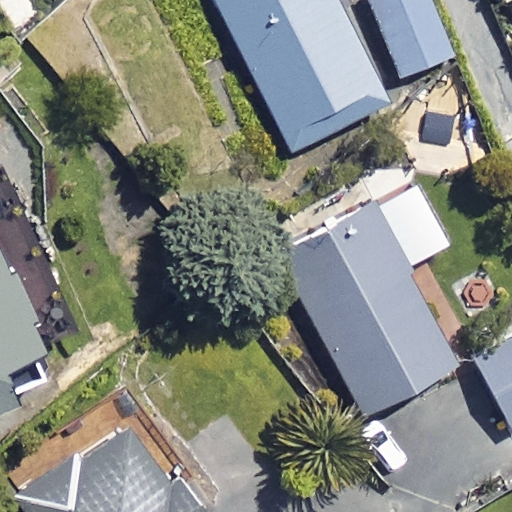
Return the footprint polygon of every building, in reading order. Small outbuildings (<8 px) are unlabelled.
[(387,95),(339,0),(213,0),(287,146),(387,95)] [(449,51),(427,0),(366,0),(397,73),(449,51)] [(444,238),(409,174),(272,249),(360,409),(451,360),(398,263),(444,238)] [(0,390),(47,368),(0,265),(0,390)] [(511,420),(511,335),(472,356),(506,424),(511,420)] [(182,511),(108,412),(5,489),(22,511),(182,511)]
